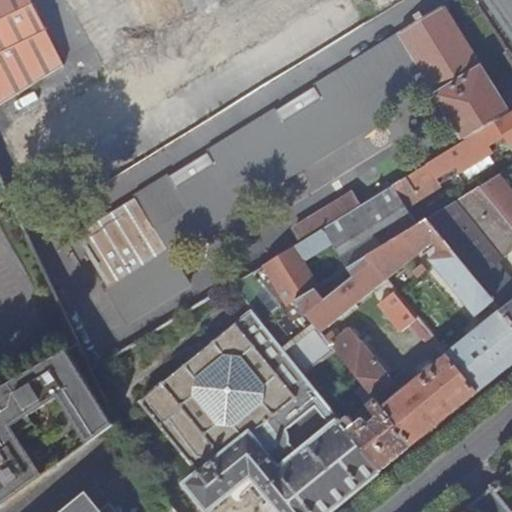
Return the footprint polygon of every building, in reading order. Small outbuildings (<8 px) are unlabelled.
[(0,0),(0,102),(63,64),(32,0),(0,0)] [(401,35),(421,70),(465,140),(495,122),(508,114),(472,55),(443,7),(425,17),(423,14),(418,18),(420,21),(405,30),(400,33),(401,35)] [(405,30),(420,21),(418,18),(417,16),(402,25),(405,30)] [(401,35),(75,234),(128,322),(188,285),(162,242),(196,221),(201,230),(239,206),(234,198),(303,155),(308,164),(346,140),(341,131),(414,86),(408,78),(422,70),(401,35)] [(14,133),(33,170),(170,101),(151,63),(14,133)] [(511,147),(511,111),(508,114),(495,122),(508,143),(503,146),(506,150),(510,148),(511,148),(511,147)] [(465,140),(427,164),(440,185),(503,146),(508,143),(495,122),(465,140)] [(392,185),(405,206),(418,198),(420,201),(441,187),(427,164),(392,185)] [(511,184),(503,173),(499,175),(511,192),(511,184)] [(511,192),(499,175),(480,187),(511,227),(511,192)] [(293,247),(303,263),(332,244),(350,268),(367,257),(417,226),(405,206),(392,185),(359,206),(301,241),(293,247)] [(511,227),(480,187),(461,199),(511,263),(511,227)] [(294,229),(301,241),(359,206),(351,193),(294,229)] [(511,324),(511,281),(498,264),(498,257),(454,203),(428,219),(494,302),(502,312),(511,324)] [(428,219),(417,226),(367,257),(386,281),(433,243),(440,252),(430,260),(477,316),(494,302),(428,219)] [(304,376),(336,351),(327,339),(321,332),(297,301),(316,289),(319,287),(303,263),(293,247),(232,285),(253,311),(304,376)] [(325,302),(316,289),(297,301),(321,332),(386,281),(367,257),(350,268),(347,269),(353,279),(325,302)] [(417,318),(396,293),(391,297),(399,307),(390,314),(403,330),(417,318)] [(280,511),(332,511),(381,472),(341,422),(304,376),(253,311),(142,402),(200,474),(187,485),(207,510),(205,511),(209,511),(252,477),(280,511)] [(478,394),(511,366),(511,324),(502,312),(448,356),(449,357),(478,394)] [(412,448),(478,394),(449,357),(389,406),(384,399),(396,390),(391,384),(393,383),(377,363),(362,343),(351,330),(339,340),(333,334),(327,339),(336,351),(376,401),(412,448)] [(362,343),(377,363),(381,359),(366,340),(362,343)] [(0,510),(117,426),(85,378),(66,352),(58,357),(0,390),(0,510)] [(381,472),(412,448),(376,401),(368,407),(377,420),(369,426),(364,419),(356,425),(349,416),(341,422),(381,472)] [(511,511),(511,506),(509,507),(488,483),(473,496),(455,511),(511,511)] [(147,490),(157,511),(177,511),(156,487),(147,490)] [(117,511),(112,506),(103,511),(97,511),(89,502),(77,511),(117,511)]
